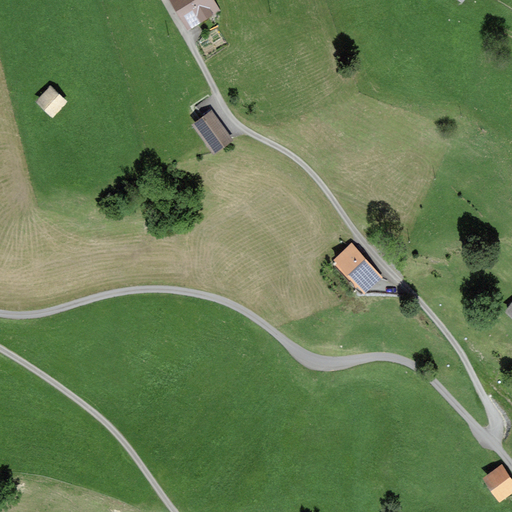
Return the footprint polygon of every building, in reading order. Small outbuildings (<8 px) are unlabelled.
[(176,0),(190,22),(216,6),(211,0),(176,0)] [(63,101),(51,89),(40,99),(52,111),(63,101)] [(229,138),(211,114),(196,124),(214,149),(229,138)] [(398,232),(390,228),(384,240),(392,244),(398,232)] [(374,271),(352,246),(333,262),(343,273),(349,269),(361,283),(374,271)] [(511,492),(511,482),(499,466),(480,480),(498,503),(511,492)]
